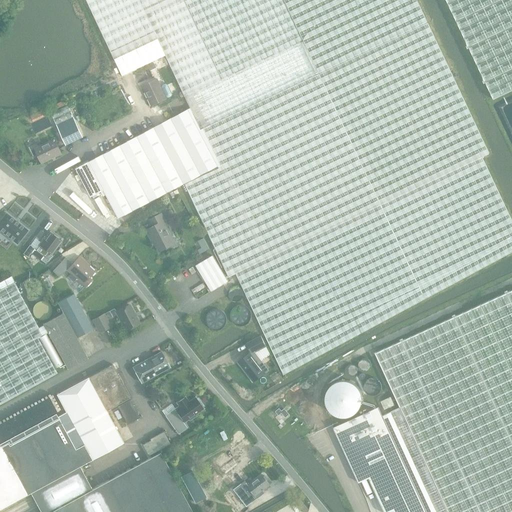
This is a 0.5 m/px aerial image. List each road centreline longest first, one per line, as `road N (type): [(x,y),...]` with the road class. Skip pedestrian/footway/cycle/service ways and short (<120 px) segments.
road 1 (unclassified): [(322,511),(167,323)]
road 2 (unclassified): [(167,323),(114,257),(0,164)]
road 3 (unclassified): [(0,413),(167,323)]
